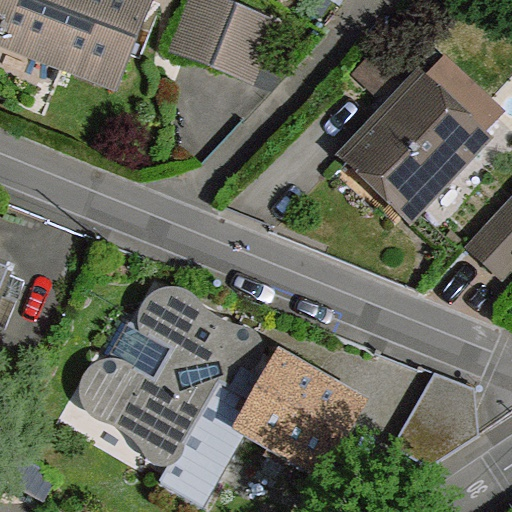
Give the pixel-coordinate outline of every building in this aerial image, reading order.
[(165,0),(1,0),(0,5),(0,49),(127,99),(165,0)] [(231,0),(188,0),(168,52),(256,85),(282,19),(231,0)] [(437,77),(347,159),(412,226),(501,140),(437,77)] [(511,206),(472,251),(506,281),(511,274),(511,206)] [(0,326),(6,329),(25,280),(5,273),(10,260),(0,255),(0,326)] [(141,444),(150,459),(157,463),(170,464),(180,459),(186,449),(185,439),(222,376),(231,384),(242,365),(256,369),(267,353),(264,335),(249,323),(229,318),(208,306),(197,293),(185,286),(168,283),(152,291),(139,307),(141,328),(128,321),(112,356),(97,359),(83,373),(81,392),(86,408),(102,418),(119,424),(132,433),(141,444)] [(378,398),(280,343),(233,425),(331,481),(378,398)]
